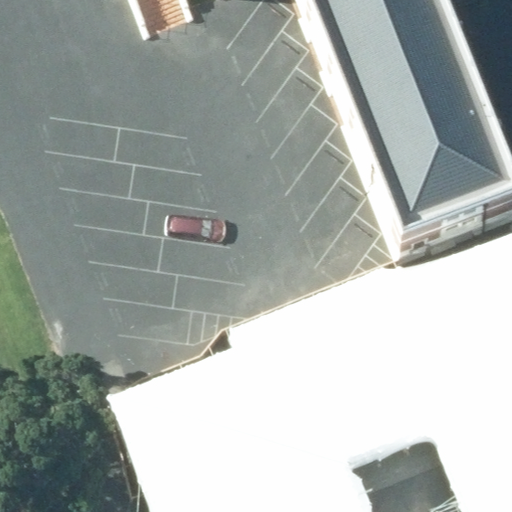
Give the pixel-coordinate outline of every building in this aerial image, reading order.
[(75,0),(3,0),(11,23),(76,1),(75,0)] [(511,0),(133,0),(147,35),(189,18),(182,0),(303,0),(407,264),(422,258),(430,255),(438,252),(511,222),(511,178),(441,0),(511,0)] [(126,61),(108,23),(28,59),(45,98),(126,61)] [(229,29),(215,35),(173,52),(186,84),(242,61),(229,29)] [(193,243),(179,212),(96,247),(110,278),(193,243)] [(136,429),(168,511),(348,511),(334,476),(394,453),(454,431),(487,511),(511,511),(511,277),(458,301),(449,304),(441,307),(411,320),(405,305),(329,335),(254,365),(260,377),(217,395),(136,429)] [(209,323),(193,283),(114,313),(129,354),(209,323)]
